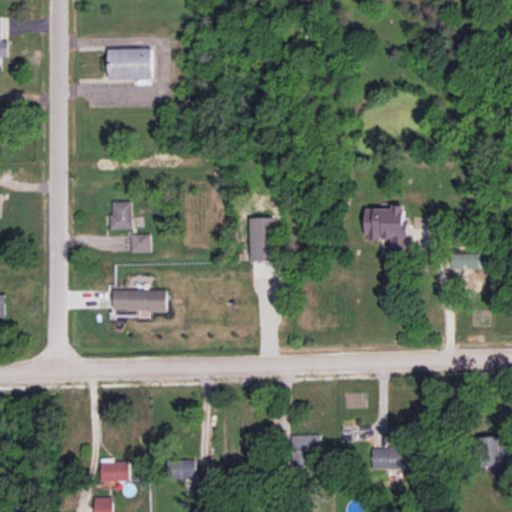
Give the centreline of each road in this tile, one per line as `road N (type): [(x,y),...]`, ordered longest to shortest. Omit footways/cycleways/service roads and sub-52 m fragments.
road 1 (residential): [(511,354),(0,368)]
road 2 (residential): [(56,367),(58,0)]
